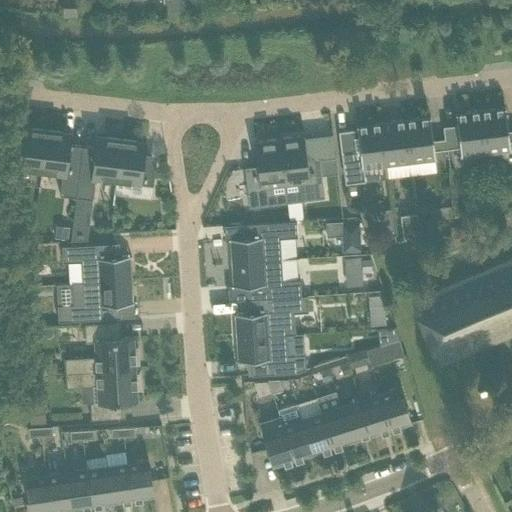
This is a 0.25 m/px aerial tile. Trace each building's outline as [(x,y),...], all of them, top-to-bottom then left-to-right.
[(166,0),(168,12),(202,9),(201,0),(166,0)] [(505,107),(480,110),(485,151),(510,148),(509,140),(511,140),(511,130),(508,131),(505,107)] [(457,125),(443,126),(445,139),(446,148),(460,147),(461,154),(485,151),(480,110),(455,113),(457,125)] [(430,116),(405,119),(410,161),(435,158),(434,150),(446,148),(445,139),(433,140),(430,116)] [(405,119),(381,122),(386,164),(410,161),(405,119)] [(347,159),(343,160),(345,183),(365,180),(364,166),(386,164),(381,122),(356,125),(359,149),(347,151),(347,159)] [(21,127),(16,168),(41,171),(46,130),(21,127)] [(46,130),(41,171),(62,174),(59,195),(76,197),(82,146),(70,145),(71,133),(46,130)] [(82,146),(76,197),(91,199),(92,199),(95,178),(116,180),(121,139),(96,136),(95,140),(94,148),(90,147),(82,146)] [(303,136),(279,139),(285,184),(295,183),(297,182),(299,193),(300,200),(324,197),(323,189),(319,158),(306,159),(303,136)] [(121,139),(116,180),(153,185),(154,177),(142,176),(146,142),(121,139)] [(258,165),(244,167),(246,185),(249,207),(260,205),(273,204),(273,200),(271,186),(283,184),(285,184),(279,139),(255,142),(258,165)] [(417,214),(401,216),(403,238),(419,232),(417,214)] [(73,216),(72,232),(74,233),(86,234),(88,218),(85,218),(73,216)] [(242,238),(231,238),(232,262),(280,259),(279,238),(297,237),(295,220),(242,224),(242,238)] [(359,220),(326,222),(327,236),(342,235),(342,251),(361,251),(359,220)] [(393,221),(380,222),(381,233),(394,232),(393,221)] [(56,226),(55,238),(68,240),(69,227),(56,226)] [(115,242),(61,246),(62,262),(80,261),(81,282),(130,279),(128,255),(127,255),(116,256),(116,253),(115,242)] [(511,256),(411,299),(430,345),(438,364),(511,332),(511,256)] [(360,258),(344,259),(345,270),(361,269),(360,258)] [(280,259),(232,262),(234,286),(246,285),(247,299),(300,295),(299,279),(281,280),(280,259)] [(370,260),(362,260),(362,272),(371,272),(370,260)] [(73,304),(57,305),(58,321),(120,317),(119,304),(131,303),(130,279),(81,282),(71,283),(73,304)] [(247,313),(235,313),(237,337),(285,334),(284,313),(301,312),(300,295),(247,299),(247,313)] [(384,295),(368,296),(369,305),(384,305),(384,295)] [(65,373),(135,369),(135,364),(139,364),(138,347),(134,348),(133,337),(114,338),(113,322),(84,324),(85,341),(94,340),(95,356),(64,358),(65,373)] [(395,328),(378,329),(380,344),(398,339),(395,328)] [(285,334),(237,337),(239,361),(251,360),(252,375),(266,374),(276,373),(295,372),(305,369),(304,354),(286,356),(285,334)] [(135,369),(65,373),(65,387),(97,385),(98,401),(90,402),(91,419),(118,417),(118,401),(137,400),(136,390),(140,389),(139,373),(135,373),(135,369)] [(328,369),(320,371),(324,381),(331,379),(328,369)] [(399,387),(380,393),(391,429),(411,422),(399,387)] [(391,429),(380,393),(360,400),(371,435),(391,429)] [(360,400),(340,406),(352,441),(371,435),(360,400)] [(352,441),(340,406),(321,412),(332,447),(352,441)] [(321,412),(301,419),(312,454),(332,447),(321,412)] [(293,460),(281,425),(278,415),(259,421),(262,431),(273,466),(293,460)] [(301,419),(281,425),(293,460),(312,454),(301,419)] [(40,436),(53,435),(52,426),(40,427),(40,436)] [(40,436),(40,427),(28,427),(28,436),(40,436)] [(123,436),(122,427),(110,428),(111,437),(123,436)] [(122,427),(123,436),(135,436),(135,427),(122,427)] [(94,429),(81,430),(82,439),(94,438),(94,429)] [(70,440),(82,439),(81,430),(69,431),(70,440)] [(127,463),(133,499),(153,496),(148,459),(127,463)] [(133,499),(127,463),(107,466),(112,502),(133,499)] [(87,469),(92,505),(112,502),(107,466),(87,469)] [(66,472),(72,508),(92,505),(87,469),(66,472)] [(46,475),(52,511),(72,508),(66,472),(46,475)] [(48,511),(52,511),(46,475),(25,478),(30,511),(48,511)]
